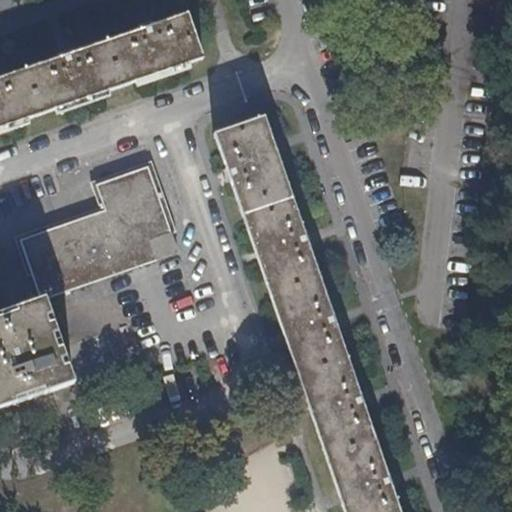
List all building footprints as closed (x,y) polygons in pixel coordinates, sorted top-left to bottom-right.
[(0,79),(0,127),(217,50),(202,8),(0,79)] [(270,113),(223,129),(251,207),(258,205),(293,304),(358,486),(367,511),(420,511),(336,278),(304,187),(297,189),(270,113)] [(18,237),(103,207),(96,182),(117,173),(158,160),(181,230),(188,251),(202,292),(215,288),(165,146),(165,144),(76,175),(85,198),(12,225),(18,237)] [(73,284),(157,267),(149,247),(181,230),(158,160),(117,173),(96,182),(103,207),(18,237),(23,286),(29,284),(73,284)] [(0,245),(18,237),(12,225),(0,230),(0,245)] [(181,230),(149,247),(157,267),(188,251),(181,230)] [(0,308),(0,346),(18,395),(103,365),(73,284),(15,304),(0,308)]
